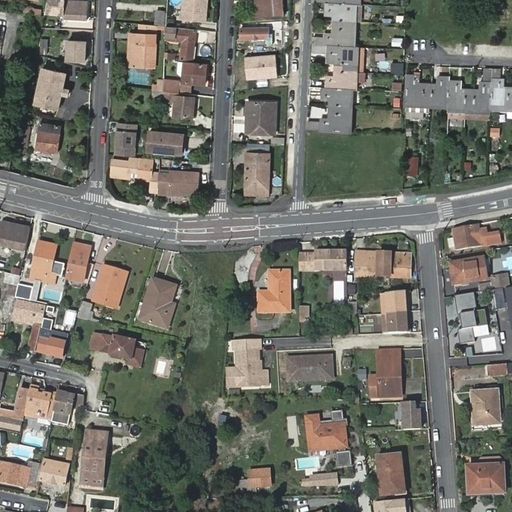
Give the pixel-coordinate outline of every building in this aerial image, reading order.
[(48,0),(46,13),(64,14),(64,18),(88,19),(88,1),(76,0),(48,0)] [(181,4),(180,8),(184,9),(183,19),(205,22),(208,0),(207,0),(184,0),(184,5),(181,4)] [(255,0),(256,5),(257,17),(284,15),(282,0),(255,0)] [(333,16),(333,20),(354,21),(355,3),(326,2),(325,10),(333,11),(333,16)] [(160,16),(156,16),(156,23),(164,24),(165,16),(161,16),(160,16)] [(314,44),(315,44),(353,46),(354,22),(354,21),(333,20),(332,32),(332,37),(324,37),(314,36),(314,44)] [(157,32),(157,26),(140,24),(140,31),(157,32)] [(193,59),(196,30),(166,27),(166,39),(183,41),(181,58),(193,59)] [(241,28),(241,38),(268,38),(268,28),(241,28)] [(271,44),(283,44),(284,29),(271,29),(271,44)] [(134,35),(133,66),(155,67),(157,36),(134,35)] [(393,37),(393,45),(403,46),(403,38),(393,37)] [(86,42),(66,41),(65,62),(85,63),(86,42)] [(336,55),(336,62),(344,62),(344,65),(348,65),(348,70),(355,70),(356,46),(353,46),(315,44),(314,54),(327,54),(336,55)] [(276,54),(246,56),(248,80),(277,78),(276,54)] [(184,76),(184,82),(191,83),(205,84),(207,64),(185,62),(184,76)] [(355,78),(364,79),(364,70),(348,70),(348,65),(344,65),(344,62),(336,62),(335,74),(335,79),(326,79),(325,87),(351,88),(354,88),(355,78)] [(480,91),(474,90),(473,98),(466,98),(465,118),(490,120),(491,107),(493,67),(484,67),(483,83),(483,91),(480,91)] [(511,107),(511,86),(504,86),(500,86),(501,77),(501,68),(493,67),(491,107),(511,107)] [(64,75),(41,70),(33,106),(57,111),(60,96),(60,95),(57,94),(58,89),(61,90),(62,87),(64,75)] [(390,74),(373,72),(372,85),(389,86),(390,74)] [(407,102),(431,103),(432,82),(421,81),(421,74),(408,73),(407,102)] [(431,103),(449,104),(450,78),(450,75),(443,75),(442,82),(438,82),(432,82),(431,103)] [(449,104),(448,118),(465,118),(466,98),(473,98),(474,90),(474,88),(462,87),(456,87),(457,79),(450,78),(449,104)] [(167,92),(178,93),(178,91),(179,81),(163,80),(163,91),(167,92)] [(184,82),(179,81),(178,91),(190,92),(191,83),(184,82)] [(402,89),(403,81),(392,81),(391,88),(402,89)] [(153,85),(153,90),(163,91),(163,83),(158,82),(158,85),(153,85)] [(329,101),(329,104),(351,104),(351,88),(325,87),(322,87),(321,95),(329,95),(329,101)] [(175,101),(174,116),(192,117),(194,98),(175,96),(176,93),(167,92),(166,97),(166,101),(175,101)] [(277,103),(248,102),(248,115),(252,115),(252,124),(259,124),(258,132),(275,133),(277,103)] [(431,103),(407,102),(406,111),(430,112),(431,103)] [(308,121),(308,129),(349,131),(351,104),(329,104),(328,117),(328,122),(320,121),(308,121)] [(252,115),(248,115),(247,132),(258,132),(259,124),(252,124),(252,115)] [(22,127),(19,145),(26,146),(30,128),(28,127),(28,123),(24,122),(23,127),(22,127)] [(135,156),(137,124),(124,122),(123,130),(117,130),(116,155),(135,156)] [(41,123),(37,149),(57,152),(61,126),(41,123)] [(499,136),(500,128),(491,127),(490,135),(499,136)] [(184,134),(150,131),(148,150),(175,153),(182,153),(184,134)] [(18,148),(17,154),(27,157),(28,151),(18,148)] [(175,153),(148,150),(147,157),(174,159),(175,153)] [(247,151),(246,188),(269,189),(271,152),(247,151)] [(10,167),(12,157),(3,155),(1,164),(10,167)] [(406,156),(405,174),(418,175),(420,157),(406,156)] [(149,192),(159,192),(160,173),(153,173),(154,161),(139,159),(140,160),(129,159),(129,161),(113,159),(110,176),(130,179),(131,173),(132,168),(138,169),(138,174),(137,179),(151,181),(149,192)] [(159,192),(158,194),(169,195),(169,192),(198,194),(200,173),(170,170),(170,174),(160,173),(159,192)] [(0,246),(26,252),(32,229),(5,223),(1,227),(0,229),(0,246)] [(480,230),(479,224),(453,229),(457,250),(483,246),(481,239),(488,238),(486,229),(480,230)] [(40,243),(32,279),(54,284),(56,276),(50,275),(56,246),(40,243)] [(74,243),(66,278),(83,282),(91,248),(74,243)] [(346,250),(315,250),(314,253),(306,253),(307,270),(347,269),(346,250)] [(358,252),(357,267),(357,274),(409,277),(411,256),(358,252)] [(451,263),(454,284),(487,278),(484,257),(451,263)] [(104,267),(95,297),(106,300),(105,304),(117,308),(127,274),(104,267)] [(260,292),(260,311),(289,310),(289,272),(270,272),(270,292),(260,292)] [(505,276),(493,278),(495,289),(507,287),(505,276)] [(153,280),(140,319),(168,328),(175,305),(171,303),(175,287),(153,280)] [(19,284),(16,297),(35,301),(36,295),(32,294),(34,288),(19,284)] [(505,289),(494,290),(496,308),(507,307),(505,289)] [(408,290),(382,294),(383,314),(407,312),(406,301),(409,301),(408,290)] [(475,341),(473,327),(488,324),(486,310),(478,311),(475,292),(456,297),(458,316),(462,315),(465,329),(459,330),(461,344),(475,341)] [(19,300),(15,317),(25,319),(24,322),(34,324),(28,349),(35,350),(41,325),(38,325),(42,306),(19,300)] [(78,318),(91,320),(94,303),(81,301),(78,318)] [(407,312),(383,314),(385,334),(412,333),(411,322),(408,322),(407,312)] [(94,313),(92,319),(99,321),(101,315),(94,313)] [(69,335),(42,328),(37,351),(64,358),(69,335)] [(132,359),(135,348),(136,341),(113,336),(113,338),(94,333),(91,349),(110,353),(110,354),(127,358),(132,359)] [(259,338),(236,339),(238,387),(261,386),(261,384),(269,384),(269,370),(263,370),(261,370),(260,361),(259,338)] [(145,350),(135,348),(132,359),(127,358),(125,365),(142,368),(145,350)] [(401,349),(376,349),(377,374),(379,399),(399,398),(398,377),(402,377),(401,349)] [(333,355),(287,357),(288,381),(334,379),(333,355)] [(508,364),(488,365),(489,375),(508,374),(508,364)] [(379,399),(377,374),(369,374),(369,399),(379,399)] [(40,390),(31,388),(30,391),(26,416),(47,421),(48,416),(53,417),(58,395),(44,391),(44,393),(39,392),(40,390)] [(26,416),(30,391),(21,389),(16,414),(0,410),(0,426),(21,431),(24,416),(26,416)] [(85,396),(59,390),(58,395),(53,417),(52,422),(69,426),(71,415),(72,415),(74,409),(78,409),(84,411),(85,396)] [(473,392),(474,402),(479,402),(480,414),(474,414),(475,424),(500,422),(498,390),(473,392)] [(111,413),(112,399),(106,399),(106,394),(96,393),(95,411),(111,413)] [(404,430),(422,429),(421,409),(416,409),(415,402),(402,403),(404,430)] [(307,417),(310,450),(347,446),(344,424),(320,427),(318,416),(307,417)] [(88,431),(83,478),(99,480),(101,456),(107,457),(109,433),(88,431)] [(351,451),(337,452),(338,466),(352,464),(351,451)] [(394,484),(404,483),(400,454),(378,456),(383,494),(395,492),(394,484)] [(99,480),(83,478),(82,485),(104,487),(107,457),(101,456),(99,480)] [(480,460),(480,465),(503,464),(503,458),(500,457),(482,458),(480,460)] [(46,459),(41,480),(64,486),(69,464),(46,459)] [(0,461),(0,480),(35,488),(40,463),(30,461),(29,468),(0,461)] [(467,466),(468,486),(476,486),(477,494),(505,492),(504,464),(503,464),(480,465),(467,466)] [(250,470),(251,487),(271,486),(269,468),(250,470)] [(405,491),(404,483),(394,484),(395,492),(405,491)] [(476,486),(468,486),(469,494),(477,494),(476,486)] [(408,511),(407,500),(374,503),(375,511),(408,511)]
